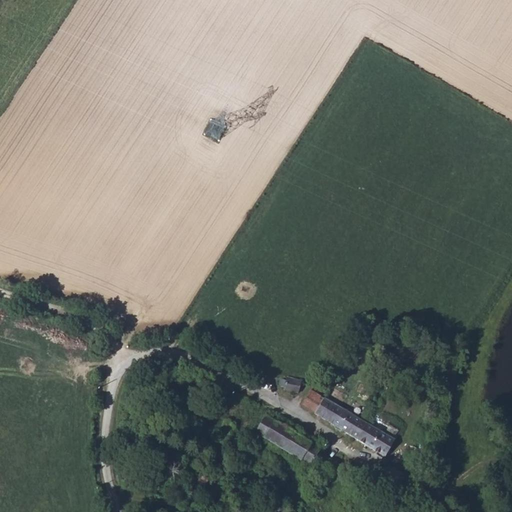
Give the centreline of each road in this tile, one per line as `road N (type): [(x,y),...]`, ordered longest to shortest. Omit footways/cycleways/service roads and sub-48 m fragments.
road 1 (unclassified): [(117,511),(101,457),(116,360),(161,350),(316,425)]
road 2 (track): [(116,360),(84,320),(0,293)]
